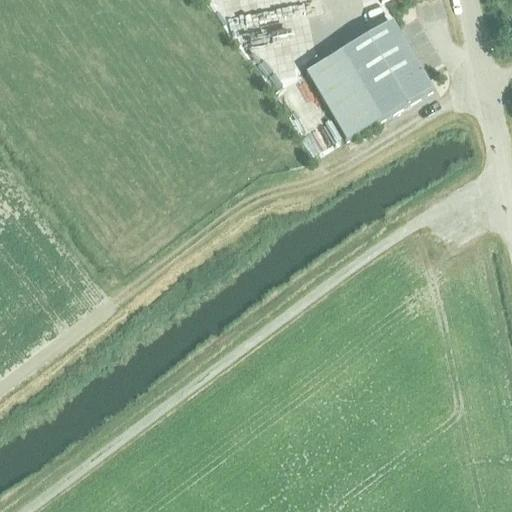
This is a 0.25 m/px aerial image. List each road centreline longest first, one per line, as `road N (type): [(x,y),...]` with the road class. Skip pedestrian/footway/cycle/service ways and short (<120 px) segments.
road 1 (track): [(504,169),(423,216),(28,511)]
road 2 (track): [(487,92),(341,176),(235,212),(94,313)]
road 3 (unclassified): [(511,205),(468,0)]
